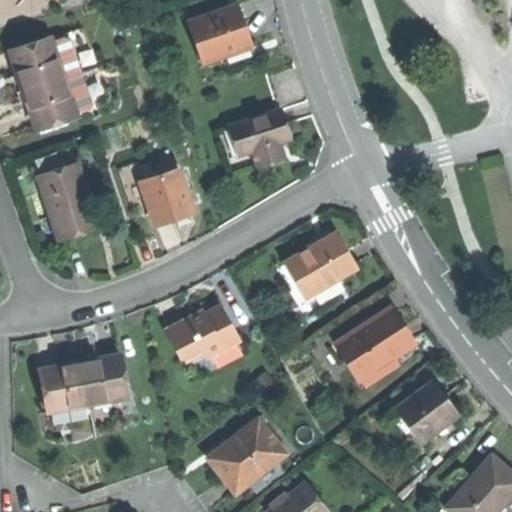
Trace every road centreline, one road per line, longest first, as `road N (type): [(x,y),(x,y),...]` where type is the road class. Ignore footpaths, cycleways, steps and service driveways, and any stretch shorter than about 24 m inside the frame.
road 1 (residential): [(363,169),(160,285),(45,316)]
road 2 (residential): [(511,386),(471,339),(363,169)]
road 3 (residential): [(44,494),(12,467),(4,324)]
road 4 (residential): [(363,169),(305,0)]
road 5 (residential): [(0,193),(45,316)]
